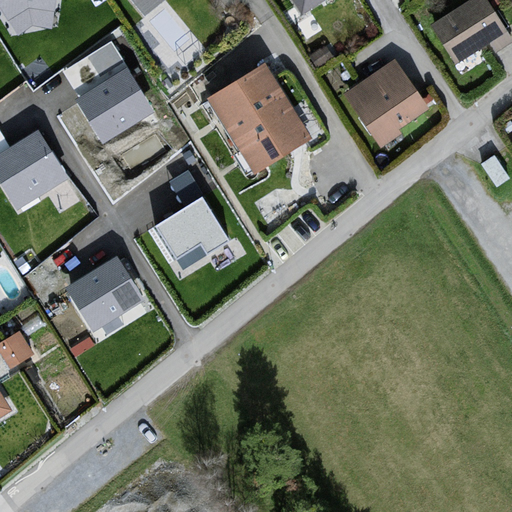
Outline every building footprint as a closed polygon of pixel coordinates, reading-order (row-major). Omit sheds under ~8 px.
[(0,0),(0,5),(5,16),(27,4),(53,5),(53,0),(0,0)] [(132,0),(140,11),(155,0),(132,0)] [(288,0),(302,19),(326,2),(324,0),(288,0)] [(467,0),(434,22),(461,64),(508,33),(486,0),(467,0)] [(346,93),(385,148),(431,115),(392,60),(346,93)] [(126,63),(74,94),(100,138),(153,106),(126,63)] [(211,103),(259,177),(310,144),(263,70),(211,103)] [(67,178),(38,132),(0,155),(0,182),(17,209),(67,178)] [(183,197),(202,189),(193,167),(174,175),(183,197)] [(200,195),(155,223),(175,254),(199,239),(208,253),(229,240),(200,195)] [(115,253),(65,285),(92,327),(142,295),(115,253)] [(0,337),(0,350),(9,365),(36,349),(21,324),(0,337)] [(0,419),(16,411),(0,384),(0,419)]
